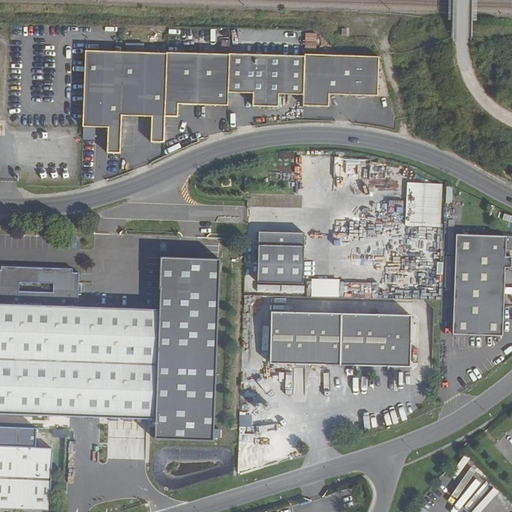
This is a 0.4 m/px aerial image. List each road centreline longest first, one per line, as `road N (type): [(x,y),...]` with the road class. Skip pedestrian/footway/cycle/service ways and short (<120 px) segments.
road 1 (primary): [(0,208),(106,199),(229,150),(325,135),(419,154),(511,202)]
road 2 (unclassified): [(379,456),(201,511)]
road 3 (unclassified): [(511,383),(437,435),(379,456)]
